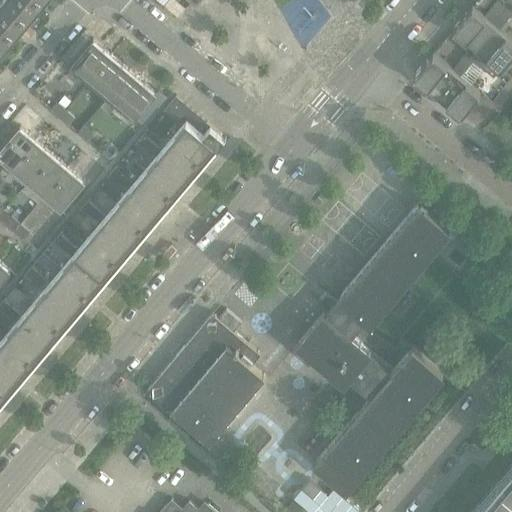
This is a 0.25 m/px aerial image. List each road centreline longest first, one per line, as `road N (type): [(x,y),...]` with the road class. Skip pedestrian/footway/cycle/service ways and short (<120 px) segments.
road 1 (residential): [(0,495),(293,148)]
road 2 (residential): [(293,148),(117,0)]
road 3 (residential): [(511,195),(361,70)]
road 4 (residential): [(391,511),(511,368)]
road 5 (residential): [(0,101),(86,0)]
